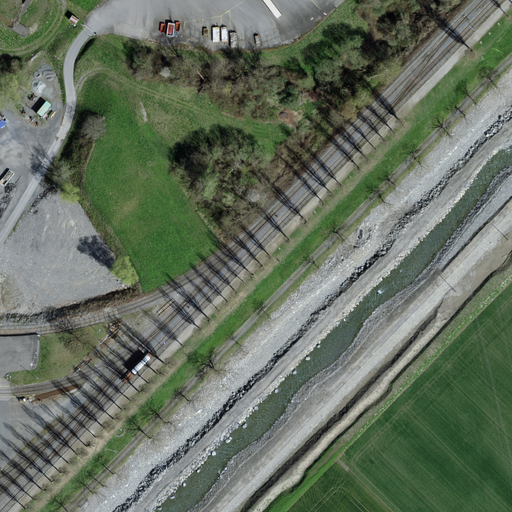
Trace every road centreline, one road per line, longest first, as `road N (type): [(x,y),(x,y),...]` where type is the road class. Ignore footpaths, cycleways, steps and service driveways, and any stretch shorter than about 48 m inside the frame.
road 1 (track): [(66,511),(511,56)]
road 2 (track): [(511,142),(145,511)]
